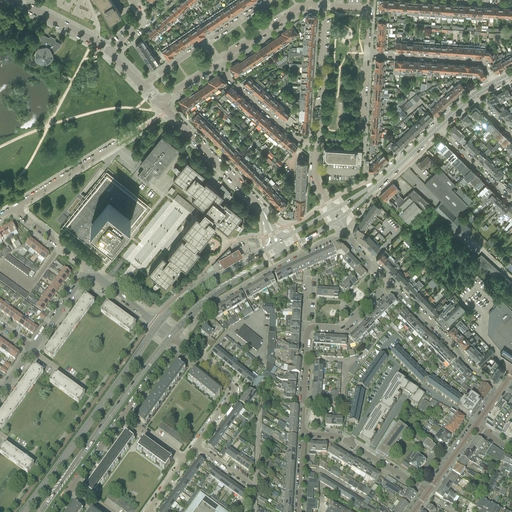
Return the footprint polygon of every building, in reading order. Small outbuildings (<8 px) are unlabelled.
[(97,0),(104,11),(105,12),(111,22),(121,16),(110,0),(97,0)] [(188,7),(190,5),(185,0),(182,0),(182,1),(180,3),(187,11),(189,9),(188,8),(189,8),(188,7)] [(185,0),(190,5),(190,6),(192,8),(193,8),(194,6),(196,8),(196,7),(198,6),(192,0),(185,0)] [(238,0),(234,0),(232,1),(239,11),(241,10),(242,10),(244,9),(238,0)] [(245,0),(238,0),(244,9),(246,7),(249,5),(245,0)] [(232,1),(228,5),(235,15),(237,14),(237,13),(239,11),(232,1)] [(177,6),(176,6),(182,13),(183,14),(185,13),(187,11),(180,3),(179,4),(178,4),(177,5),(177,6)] [(228,5),(223,8),(230,18),(232,16),(233,17),(235,15),(228,5)] [(172,9),(172,10),(171,10),(177,17),(178,17),(179,18),(181,16),(180,15),(182,13),(176,6),(176,7),(175,6),(174,8),(174,9),(172,10),(172,9)] [(223,8),(218,11),(225,21),(226,21),(228,20),(228,19),(230,18),(223,8)] [(171,10),(169,12),(169,13),(167,15),(174,22),(178,18),(177,17),(171,10)] [(218,11),(213,14),(220,24),(222,23),(223,23),(224,22),(224,21),(225,21),(218,11)] [(310,13),(292,25),(294,27),(305,20),(316,21),(316,18),(316,16),(314,16),(310,13)] [(213,14),(209,17),(216,27),(217,26),(218,26),(220,25),(220,24),(213,14)] [(170,26),(174,22),(167,15),(166,16),(165,16),(162,18),(170,26)] [(209,17),(204,20),(211,30),(212,29),(213,29),(215,28),(216,27),(209,17)] [(166,30),(170,26),(162,18),(161,20),(160,20),(159,22),(166,30)] [(204,20),(199,24),(206,34),(208,32),(209,33),(210,32),(210,31),(211,30),(204,20)] [(161,33),(166,30),(159,22),(158,23),(157,23),(154,25),(161,33)] [(199,24),(195,27),(202,37),(205,35),(206,34),(199,24)] [(154,25),(147,32),(150,35),(156,41),(158,43),(158,44),(161,41),(160,40),(157,37),(161,33),(154,25)] [(289,28),(287,29),(294,39),(296,38),(295,36),(297,35),(298,35),(292,26),(291,26),(290,26),(289,27),(289,28)] [(195,27),(190,30),(197,40),(198,39),(199,39),(202,37),(195,27)] [(283,32),(282,32),(289,43),(294,39),(287,29),(285,30),(284,30),(283,31),(283,32)] [(190,30),(185,33),(192,43),(193,43),(195,42),(195,41),(197,40),(190,30)] [(279,34),(277,35),(284,46),(289,43),(282,32),(280,34),(279,34)] [(185,33),(180,36),(187,46),(188,46),(189,46),(190,45),(190,44),(192,43),(185,33)] [(36,50),(35,56),(35,57),(35,58),(36,61),(37,61),(43,64),(44,64),(46,64),(47,64),(48,63),(52,59),(52,58),(53,55),(53,54),(59,48),(61,44),(55,41),(55,40),(54,41),(53,40),(53,39),(51,38),(50,39),(49,38),(49,37),(49,38),(42,35),(40,39),(39,47),(38,47),(36,50)] [(274,38),(273,39),(279,49),(284,46),(277,35),(275,37),(274,38)] [(180,36),(176,39),(182,49),(183,49),(184,49),(185,49),(185,48),(187,46),(180,36)] [(176,39),(171,43),(178,53),(178,52),(179,53),(181,52),(181,51),(182,49),(176,39)] [(270,40),(267,41),(275,52),(279,49),(273,39),(271,40),(270,40)] [(136,45),(140,51),(147,46),(143,40),(136,45)] [(265,44),(263,45),(270,55),(275,52),(267,41),(265,43),(265,44)] [(171,43),(166,46),(173,56),(174,55),(176,55),(177,54),(177,53),(178,53),(171,43)] [(259,48),(258,49),(265,59),(270,55),(263,45),(261,47),(260,46),(259,47),(259,48)] [(140,51),(144,57),(151,52),(147,46),(140,51)] [(173,56),(166,46),(161,49),(168,60),(173,56)] [(255,50),(253,51),(260,62),(265,59),(258,49),(256,50),(255,50)] [(489,61),(491,59),(493,58),(496,56),(493,51),(490,52),(490,51),(489,50),(485,50),(484,56),(485,56),(486,56),(489,61)] [(251,54),(249,55),(256,65),(260,62),(253,51),(251,53),(251,54)] [(144,57),(148,62),(155,57),(151,52),(144,57)] [(511,61),(507,52),(503,55),(508,65),(510,64),(511,64),(511,63),(511,61)] [(498,55),(499,58),(504,68),(506,67),(506,66),(508,65),(503,55),(502,53),(498,55)] [(246,56),(244,58),(251,68),(256,65),(249,55),(247,56),(246,56)] [(285,56),(275,63),(278,67),(286,61),(287,60),(288,57),(286,55),(285,56)] [(155,57),(148,62),(152,68),(159,63),(155,57)] [(241,60),(239,61),(246,71),(251,68),(244,58),(242,59),(241,60)] [(493,58),(491,59),(492,61),(494,64),(491,65),(495,73),(500,70),(494,60),(493,58)] [(499,58),(494,60),(500,70),(504,68),(499,58)] [(236,63),(234,64),(241,75),(246,71),(239,61),(237,63),(236,63)] [(241,75),(234,64),(231,66),(231,67),(230,68),(235,76),(240,73),(241,75)] [(476,77),(476,78),(480,76),(478,72),(482,69),(480,66),(473,66),(472,76),(472,79),(475,80),(476,77)] [(480,76),(476,78),(477,78),(478,77),(480,81),(486,77),(482,69),(478,72),(480,76)] [(217,76),(212,79),(219,90),(219,89),(218,88),(221,86),(222,88),(228,84),(218,76),(217,76)] [(246,87),(248,88),(255,80),(254,79),(253,79),(252,80),(250,77),(249,78),(248,77),(241,82),(245,87),(246,87)] [(250,91),(252,92),(261,82),(258,80),(259,79),(257,78),(255,80),(248,88),(250,90),(250,91)] [(209,82),(208,83),(214,93),(219,90),(212,79),(208,81),(209,82)] [(255,94),(257,96),(263,89),(265,86),(261,82),(252,92),(254,94),(255,94)] [(460,82),(456,85),(462,92),(463,91),(463,90),(465,89),(467,87),(465,85),(463,86),(460,82)] [(204,84),(202,85),(209,96),(214,93),(208,83),(205,84),(204,84)] [(200,88),(198,89),(205,99),(209,96),(202,85),(200,87),(200,88)] [(452,85),(450,87),(458,95),(460,94),(462,92),(456,85),(454,87),(452,85)] [(230,87),(221,97),(225,101),(227,98),(235,91),(230,87)] [(450,87),(446,90),(454,99),(456,97),(457,95),(458,95),(450,87)] [(195,90),(193,92),(200,102),(205,99),(198,89),(196,91),(195,90)] [(258,98),(260,100),(267,93),(263,89),(257,96),(258,97),(258,98)] [(507,89),(502,91),(508,104),(511,102),(508,97),(511,96),(507,89)] [(446,90),(443,93),(450,102),(452,100),(453,100),(454,99),(446,90)] [(227,98),(232,102),(239,94),(235,91),(227,98)] [(508,104),(502,91),(496,94),(500,102),(503,100),(505,105),(508,104)] [(191,94),(189,96),(195,106),(200,102),(193,92),(191,93),(191,94)] [(263,102),(265,103),(271,96),(267,93),(260,100),(262,102),(263,102)] [(443,93),(439,96),(447,105),(448,104),(448,103),(450,102),(443,93)] [(239,94),(232,102),(236,106),(243,98),(239,94)] [(271,96),(265,103),(267,105),(267,106),(269,108),(275,100),(273,98),(274,96),(273,95),(271,96)] [(438,95),(434,98),(435,100),(437,102),(443,108),(445,107),(447,105),(439,96),(438,95)] [(487,101),(493,108),(496,105),(495,103),(499,101),(495,95),(487,100),(487,101)] [(187,96),(183,98),(190,109),(195,106),(189,96),(188,96),(187,96)] [(190,109),(183,98),(179,101),(180,102),(179,102),(182,106),(181,107),(182,109),(183,108),(187,114),(189,112),(188,110),(190,109)] [(236,106),(240,110),(247,102),(245,101),(245,100),(243,98),(236,106)] [(272,109),(274,111),(280,104),(275,100),(269,108),(271,109),(272,109)] [(240,110),(244,114),(251,105),(249,103),(248,103),(247,102),(240,110)] [(443,109),(443,108),(437,102),(435,104),(433,102),(431,103),(439,112),(443,109)] [(426,105),(432,112),(435,115),(439,112),(431,103),(430,104),(430,103),(427,106),(426,105)] [(277,115),(278,114),(284,108),(280,104),(274,111),(276,113),(277,115)] [(244,114),(248,117),(255,109),(253,108),(253,107),(251,105),(244,114)] [(496,105),(493,108),(499,113),(504,108),(502,105),(500,108),(496,105)] [(503,110),(500,114),(504,118),(511,109),(511,107),(507,110),(505,108),(503,110)] [(284,108),(278,114),(278,115),(281,117),(280,117),(284,121),(287,117),(289,115),(290,113),(287,110),(284,108)] [(472,120),(474,118),(480,112),(476,108),(474,108),(467,114),(472,120)] [(248,117),(252,121),(259,112),(257,111),(256,111),(255,109),(248,117)] [(420,109),(418,111),(423,116),(429,122),(433,117),(430,114),(427,112),(425,114),(420,109)] [(191,119),(195,124),(203,116),(199,112),(191,119)] [(259,112),(252,121),(256,125),(263,117),(262,115),(262,114),(259,112)] [(473,125),(472,126),(474,128),(475,127),(485,117),(480,112),(474,118),(477,120),(474,123),(475,124),(473,125)] [(285,121),(290,126),(296,119),(291,114),(285,121)] [(472,121),(472,120),(467,114),(461,119),(466,126),(467,125),(470,128),(473,125),(471,122),(472,121)] [(195,124),(199,128),(207,120),(203,116),(195,124)] [(423,116),(418,120),(424,126),(429,122),(423,116)] [(257,125),(261,129),(268,121),(266,119),(264,117),(257,125)] [(482,125),(484,127),(490,121),(485,117),(475,127),(477,130),(479,128),(482,125)] [(199,128),(203,132),(211,124),(207,120),(199,128)] [(418,120),(414,125),(419,131),(424,126),(418,120)] [(261,129),(265,133),(272,125),(271,123),(271,122),(268,121),(261,129)] [(450,129),(450,132),(452,134),(458,129),(456,127),(460,124),(461,125),(463,124),(459,121),(450,129)] [(482,134),(484,136),(494,126),(490,121),(484,127),(484,128),(486,130),(482,134)] [(206,134),(208,135),(215,128),(211,124),(203,132),(205,133),(206,134)] [(458,129),(452,134),(455,137),(466,127),(463,124),(461,125),(463,127),(459,130),(458,129)] [(265,133),(269,136),(277,128),(275,126),(274,126),(272,125),(265,133)] [(414,125),(409,129),(415,135),(419,131),(414,125)] [(491,134),(494,137),(493,136),(499,130),(494,126),(484,136),(486,139),(491,134)] [(408,127),(403,132),(405,133),(410,139),(415,135),(409,129),(408,127)] [(466,127),(455,137),(462,144),(466,140),(463,137),(464,135),(463,133),(467,130),(468,132),(469,130),(466,127)] [(211,139),(212,139),(219,132),(215,128),(208,135),(209,137),(210,138),(210,139),(211,139)] [(272,142),(273,140),(281,132),(279,130),(277,128),(269,136),(267,138),(272,142)] [(214,142),(216,143),(223,136),(226,133),(222,129),(219,132),(212,139),(212,140),(212,141),(213,142),(214,142)] [(494,142),(496,144),(504,136),(499,130),(493,136),(494,137),(496,140),(494,142)] [(273,140),(277,143),(285,135),(283,133),(282,133),(281,132),(273,140)] [(403,132),(398,136),(400,138),(406,144),(410,139),(405,133),(403,132)] [(278,143),(282,147),(289,139),(285,135),(277,143),(278,144),(278,143)] [(219,147),(220,148),(227,140),(223,136),(216,143),(217,145),(217,146),(218,147),(219,147)] [(463,145),(467,149),(473,143),(471,141),(474,138),(472,136),(463,145)] [(502,149),(504,147),(510,141),(504,136),(496,144),(495,145),(493,147),(491,150),(493,152),(499,146),(502,149)] [(144,166),(138,174),(147,181),(153,173),(157,176),(177,150),(162,138),(141,164),(144,166)] [(400,138),(395,142),(396,142),(401,148),(406,144),(400,138)] [(282,147),(286,150),(293,142),(289,139),(282,147)] [(222,150),(224,152),(231,144),(227,140),(220,148),(220,149),(221,150),(222,150)] [(435,153),(438,150),(444,144),(442,142),(440,140),(439,140),(434,145),(437,148),(434,151),(435,153)] [(231,144),(224,152),(225,153),(225,154),(226,155),(227,155),(228,156),(235,149),(238,146),(234,142),(231,144)] [(293,142),(286,150),(290,154),(297,146),(293,142)] [(388,144),(384,148),(388,152),(393,148),(396,152),(401,148),(396,142),(395,142),(393,144),(391,142),(388,144)] [(473,143),(467,149),(472,154),(478,148),(476,146),(473,143)] [(472,154),(477,159),(483,153),(481,151),(482,149),(482,147),(484,145),(483,143),(480,146),(478,148),(472,154)] [(438,156),(439,157),(448,148),(447,146),(446,146),(444,144),(438,150),(441,153),(438,156)] [(362,150),(324,147),(323,161),(361,163),(362,150)] [(439,157),(435,161),(438,164),(440,162),(439,160),(440,158),(441,159),(444,155),(447,158),(452,152),(450,149),(448,148),(439,157)] [(230,158),(232,160),(239,153),(235,149),(228,156),(228,157),(229,158),(230,158)] [(483,153),(477,159),(482,164),(488,158),(486,157),(487,156),(487,155),(487,154),(491,151),(488,149),(483,154),(483,153)] [(381,151),(377,155),(385,163),(388,160),(381,151)] [(442,164),(440,166),(443,170),(447,166),(457,156),(455,155),(452,152),(447,158),(449,161),(446,164),(444,166),(442,164)] [(236,164),(236,165),(242,159),(242,158),(243,157),(239,153),(232,160),(233,161),(233,162),(234,163),(235,164),(236,164)] [(240,161),(236,165),(237,165),(237,166),(238,167),(239,167),(240,169),(248,161),(250,159),(246,155),(244,157),(243,159),(242,159),(240,161)] [(381,167),(385,163),(377,155),(373,158),(381,167)] [(416,164),(419,168),(421,170),(424,168),(432,161),(427,156),(424,158),(416,164)] [(447,166),(443,170),(446,173),(449,170),(447,168),(448,167),(449,167),(452,164),(455,166),(461,160),(458,158),(457,156),(447,166)] [(495,160),(498,158),(496,156),(494,159),(491,161),(488,158),(482,164),(487,169),(495,160)] [(370,162),(372,164),(377,170),(381,167),(373,158),(370,162)] [(495,160),(487,169),(492,174),(495,170),(498,168),(495,165),(497,162),(500,160),(498,158),(495,160)] [(454,173),(456,174),(465,164),(463,163),(461,160),(455,166),(458,169),(454,173)] [(244,172),(244,173),(252,165),(248,161),(240,169),(242,170),(242,171),(243,172),(244,172)] [(297,161),(295,178),(306,179),(307,161),(297,161)] [(232,196),(229,194),(230,193),(224,188),(224,187),(223,187),(223,186),(222,186),(221,186),(221,187),(221,188),(220,188),(221,189),(218,192),(206,182),(204,184),(201,181),(204,177),(187,162),(180,170),(177,167),(176,167),(175,167),(174,167),(174,168),(173,168),(173,169),(173,170),(174,171),(178,174),(173,180),(190,194),(192,192),(195,195),(191,200),(205,210),(199,216),(196,214),(182,231),(187,235),(184,238),(182,237),(168,255),(170,256),(167,260),(162,256),(148,273),(156,280),(154,283),(153,284),(153,285),(153,286),(154,286),(154,287),(155,287),(156,287),(157,287),(157,286),(160,283),(166,288),(180,270),(178,268),(181,265),(185,269),(200,251),(195,247),(198,244),(200,245),(209,234),(213,234),(214,233),(214,228),(212,226),(215,223),(228,234),(234,225),(238,228),(238,229),(239,229),(240,229),(241,228),(241,227),(242,227),(242,226),(241,226),(241,225),(237,222),(242,216),(226,203),(232,196)] [(247,175),(248,177),(258,168),(254,164),(252,165),(244,173),(245,173),(245,174),(246,175),(247,175)] [(368,171),(368,172),(369,172),(375,172),(377,170),(372,164),(370,165),(368,165),(368,168),(368,171)] [(453,177),(452,177),(454,179),(457,175),(461,172),(463,175),(469,169),(466,166),(467,166),(465,164),(456,174),(453,177)] [(497,172),(493,175),(497,179),(501,176),(503,174),(507,170),(508,169),(506,167),(506,166),(502,170),(500,168),(499,170),(499,169),(497,172)] [(252,181),(260,174),(262,172),(258,168),(248,177),(250,179),(250,180),(251,180),(252,181)] [(424,184),(441,202),(456,216),(457,215),(461,211),(464,208),(467,205),(461,199),(451,188),(455,184),(439,168),(424,184)] [(458,181),(455,184),(456,186),(457,189),(456,191),(455,192),(461,199),(466,195),(459,188),(463,185),(469,179),(474,174),(470,169),(470,170),(458,181)] [(255,183),(256,185),(264,178),(260,174),(252,181),(253,182),(254,183),(255,183)] [(472,185),(473,186),(480,179),(474,174),(469,179),(471,182),(468,185),(470,187),(472,185)] [(66,227),(104,257),(116,243),(117,241),(118,241),(123,235),(125,237),(129,232),(127,230),(132,224),(132,223),(135,220),(145,207),(107,176),(66,227)] [(264,178),(256,185),(258,187),(258,188),(259,189),(260,189),(268,182),(269,180),(266,177),(265,176),(264,178)] [(292,196),(296,196),(304,197),(306,179),(295,178),(295,189),(296,189),(296,194),(293,194),(292,196)] [(477,188),(479,190),(485,184),(480,179),(473,186),(476,189),(477,188)] [(263,192),(264,193),(272,186),(268,182),(260,189),(261,191),(262,191),(263,192)] [(400,191),(392,183),(388,188),(397,197),(395,199),(395,200),(396,201),(398,206),(402,210),(398,214),(409,224),(430,205),(413,189),(403,199),(397,193),(400,191)] [(479,190),(477,192),(478,194),(480,195),(488,187),(485,184),(479,190)] [(266,196),(268,198),(276,190),(272,186),(264,193),(266,195),(266,196)] [(483,201),(492,191),(488,187),(480,195),(483,196),(480,198),(483,201)] [(391,196),(395,199),(397,197),(388,188),(384,191),(390,197),(391,196)] [(268,198),(272,202),(279,194),(276,191),(276,190),(268,198)] [(381,194),(380,195),(383,199),(389,205),(394,210),(396,208),(397,208),(392,202),(391,203),(388,199),(390,197),(387,194),(384,191),(381,194)] [(483,201),(480,203),(482,206),(485,203),(487,206),(491,202),(493,199),(497,196),(492,191),(483,201)] [(185,207),(189,202),(178,194),(174,199),(185,207)] [(272,202),(276,206),(283,198),(279,194),(272,202)] [(466,195),(461,199),(467,205),(471,201),(466,195)] [(293,200),(293,206),(304,206),(304,201),(304,197),(296,196),(295,200),(293,200)] [(493,204),(489,208),(491,210),(501,200),(497,196),(491,202),(493,204)] [(283,198),(276,206),(282,212),(286,208),(286,207),(285,205),(287,204),(286,204),(287,203),(283,198)] [(489,212),(487,214),(489,216),(493,212),(495,210),(496,212),(499,209),(504,204),(501,200),(491,210),(489,212)] [(441,202),(434,209),(449,223),(448,224),(462,238),(471,229),(457,215),(456,216),(441,202)] [(375,216),(381,208),(374,203),(368,211),(375,216)] [(497,215),(498,217),(508,207),(504,204),(499,209),(496,212),(498,214),(497,215)] [(508,207),(498,217),(499,217),(502,219),(504,217),(506,220),(508,218),(508,219),(511,217),(511,215),(511,206),(510,205),(508,207)] [(303,212),(293,211),(288,211),(286,214),(290,214),(290,218),(291,219),(297,219),(297,217),(301,218),(303,216),(303,212)] [(369,224),(375,216),(368,211),(362,219),(369,224)] [(363,233),(369,224),(362,219),(356,227),(363,233)] [(12,224),(7,228),(11,234),(16,231),(12,224)] [(354,229),(353,231),(354,232),(355,232),(356,234),(355,235),(362,242),(365,238),(361,235),(363,233),(356,227),(354,229)] [(7,228),(2,231),(6,237),(8,236),(11,242),(14,240),(11,234),(7,228)] [(362,242),(365,246),(372,240),(368,236),(365,238),(362,242)] [(403,242),(409,248),(414,243),(408,236),(403,242)] [(372,240),(365,246),(369,250),(376,243),(378,241),(374,237),(372,240)] [(27,252),(30,249),(35,243),(30,239),(22,248),(27,252)] [(30,249),(35,253),(39,246),(35,243),(30,249)] [(376,243),(369,250),(373,254),(379,247),(376,243)] [(35,253),(39,256),(44,250),(39,246),(35,253)] [(336,256),(340,254),(341,254),(345,258),(349,254),(342,248),(338,250),(336,246),(333,248),(336,256)] [(328,260),(330,259),(336,256),(333,248),(324,252),(328,260)] [(215,263),(216,265),(231,256),(231,253),(229,249),(228,249),(228,250),(215,263)] [(238,249),(219,259),(224,267),(243,256),(238,249)] [(39,256),(37,259),(42,262),(44,260),(49,254),(44,250),(42,253),(39,256)] [(379,255),(376,259),(381,264),(384,260),(388,257),(387,256),(389,254),(385,250),(383,252),(379,255)] [(319,264),(320,263),(328,260),(324,252),(315,256),(319,264)] [(342,261),(346,265),(352,258),(349,254),(345,258),(342,261)] [(475,261),(507,291),(511,285),(511,282),(481,254),(475,261)] [(385,261),(381,265),(387,270),(394,262),(393,261),(395,260),(390,255),(388,257),(389,257),(387,259),(385,261)] [(315,266),(319,264),(315,256),(306,260),(310,268),(315,266)] [(346,265),(350,268),(356,262),(352,258),(346,265)] [(303,262),(298,264),(302,272),(306,270),(308,269),(310,268),(306,260),(305,261),(303,262)] [(350,268),(354,272),(360,266),(356,262),(350,268)] [(394,262),(387,270),(392,275),(399,268),(399,266),(396,263),(395,262),(394,262)] [(298,264),(289,268),(293,276),(302,272),(298,264)] [(359,278),(355,281),(357,283),(366,274),(359,267),(360,266),(354,272),(359,278)] [(64,268),(61,273),(67,278),(71,273),(64,268)] [(289,268),(284,270),(288,278),(293,276),(289,268)] [(284,270),(279,272),(283,280),(288,278),(284,270)] [(393,276),(398,281),(403,275),(398,270),(393,276)] [(44,276),(47,278),(48,279),(52,274),(47,271),(44,276)] [(59,275),(57,278),(64,283),(67,278),(61,273),(58,271),(57,274),(59,275)] [(283,280),(279,272),(274,275),(278,283),(283,280)] [(398,281),(403,286),(408,280),(405,278),(403,275),(398,281)] [(271,276),(266,278),(271,286),(276,283),(271,276)] [(351,276),(347,280),(353,287),(357,283),(355,281),(351,276)] [(55,277),(52,282),(54,283),(60,288),(64,283),(57,278),(55,277)] [(433,277),(427,283),(432,288),(438,282),(433,277)] [(266,278),(262,281),(266,289),(271,286),(266,278)] [(369,278),(367,284),(372,286),(375,281),(369,278)] [(403,286),(407,291),(413,285),(416,283),(411,278),(408,280),(403,286)] [(347,280),(343,284),(349,291),(353,287),(347,280)] [(413,285),(407,291),(412,296),(418,290),(423,285),(418,280),(416,283),(413,285)] [(262,281),(257,284),(261,292),(263,294),(268,291),(266,289),(262,281)] [(54,283),(50,288),(57,292),(60,288),(54,283)] [(257,284),(252,287),(257,294),(261,292),(257,284)] [(339,294),(339,297),(344,293),(345,294),(349,291),(343,284),(339,288),(340,289),(339,290),(339,294)] [(248,289),(252,297),(254,300),(259,297),(257,294),(252,287),(248,289)] [(47,290),(46,292),(53,297),(57,292),(50,288),(48,291),(47,290)] [(247,300),(252,297),(248,289),(243,292),(247,300)] [(424,297),(419,291),(418,291),(418,290),(412,296),(413,296),(418,302),(424,297)] [(44,291),(40,296),(43,298),(49,302),(53,297),(46,292),(44,291)] [(301,298),(297,298),(297,295),(295,295),(295,291),(291,291),(290,300),(286,300),(285,303),(301,304),(301,298)] [(241,293),(236,296),(241,304),(244,302),(245,304),(247,303),(241,293)] [(390,295),(386,299),(392,305),(396,301),(390,295)] [(94,302),(85,296),(75,311),(84,317),(94,302)] [(236,296),(232,299),(236,307),(241,304),(236,296)] [(418,302),(423,307),(429,302),(424,297),(418,302)] [(435,312),(432,315),(434,317),(434,318),(444,328),(445,328),(448,325),(464,309),(453,297),(450,300),(453,303),(453,304),(450,301),(447,304),(445,302),(445,303),(442,305),(444,307),(438,313),(437,311),(435,312)] [(43,298),(40,302),(46,307),(49,302),(43,298)] [(232,299),(227,302),(232,309),(233,312),(235,310),(236,310),(238,309),(236,307),(232,299)] [(386,299),(382,303),(388,309),(392,305),(386,299)] [(429,302),(423,307),(428,312),(434,306),(435,305),(432,303),(430,300),(429,302)] [(434,306),(428,312),(432,316),(445,303),(442,300),(435,307),(434,306)] [(488,314),(487,333),(491,339),(498,347),(502,350),(500,352),(511,360),(511,357),(511,355),(510,354),(511,352),(511,333),(499,321),(504,316),(509,311),(511,314),(511,309),(507,305),(501,300),(488,314)] [(0,308),(0,310),(4,314),(8,307),(10,305),(5,301),(3,304),(0,308)] [(37,301),(33,305),(36,308),(38,309),(42,312),(46,307),(40,302),(39,303),(37,301)] [(227,302),(223,304),(227,312),(232,309),(227,302)] [(382,303),(378,307),(384,313),(388,309),(382,303)] [(101,312),(115,323),(121,314),(107,304),(101,312)] [(223,304),(218,307),(223,315),(227,312),(223,304)] [(4,314),(9,317),(13,311),(8,307),(4,314)] [(218,318),(223,315),(218,307),(213,310),(214,311),(211,313),(215,319),(217,317),(218,318)] [(378,307),(374,310),(381,317),(384,313),(378,307)] [(374,310),(370,314),(377,321),(381,317),(374,310)] [(398,317),(402,321),(409,314),(405,310),(398,317)] [(9,317),(14,321),(18,314),(13,311),(9,317)] [(84,317),(75,311),(65,325),(73,331),(84,317)] [(14,321),(19,324),(23,318),(18,314),(14,321)] [(129,333),(135,325),(121,314),(115,323),(129,333)] [(370,314),(367,318),(367,319),(375,327),(375,326),(379,323),(377,321),(370,314)] [(402,328),(404,326),(406,324),(413,318),(409,314),(402,321),(400,323),(402,325),(400,326),(402,328)] [(511,323),(504,316),(499,321),(511,333),(511,323)] [(19,324),(23,328),(28,321),(23,318),(19,324)] [(413,318),(406,324),(404,326),(408,330),(416,322),(413,318)] [(23,328),(28,331),(33,325),(34,322),(30,319),(28,321),(23,328)] [(367,319),(363,322),(370,329),(372,331),(376,327),(375,326),(375,327),(367,319)] [(452,336),(464,324),(460,320),(448,332),(452,336)] [(221,328),(219,326),(216,322),(210,329),(206,326),(201,333),(207,338),(203,342),(210,348),(215,342),(211,338),(218,329),(219,330),(221,328)] [(223,324),(219,326),(221,328),(223,331),(226,329),(230,327),(229,326),(228,323),(227,322),(223,324)] [(363,322),(360,326),(366,333),(368,335),(372,331),(370,329),(363,322)] [(411,334),(414,332),(420,326),(416,322),(408,330),(408,331),(411,334)] [(465,330),(467,327),(464,324),(452,336),(456,340),(465,330)] [(33,325),(28,331),(33,335),(37,328),(33,325)] [(65,325),(54,339),(63,345),(73,331),(65,325)] [(360,326),(356,330),(364,339),(368,335),(366,333),(360,326)] [(414,332),(418,336),(424,330),(420,326),(414,332)] [(356,330),(352,334),(359,342),(361,343),(365,339),(364,339),(356,330)] [(418,336),(421,340),(428,333),(424,330),(418,336)] [(456,340),(460,344),(466,339),(471,334),(468,330),(467,332),(466,331),(456,340)] [(423,346),(426,343),(432,337),(432,336),(431,337),(428,333),(421,340),(419,342),(423,346)] [(348,338),(347,338),(346,342),(348,342),(349,346),(357,344),(359,342),(352,334),(348,338)] [(341,337),(340,346),(346,346),(349,357),(352,357),(351,351),(349,346),(348,342),(346,342),(347,338),(347,337),(341,337)] [(426,343),(430,347),(436,340),(432,337),(426,343)] [(466,339),(460,344),(464,348),(474,339),(472,337),(468,340),(466,339)] [(465,349),(469,353),(475,347),(473,345),(479,339),(477,337),(465,349)] [(63,345),(54,339),(44,353),(53,359),(63,345)] [(431,353),(433,351),(440,344),(436,340),(430,347),(427,349),(431,353)] [(0,349),(5,352),(10,346),(5,343),(0,349)] [(274,350),(281,351),(288,352),(294,353),(297,353),(298,353),(298,349),(293,348),(289,348),(281,343),(281,347),(276,347),(276,348),(274,348),(274,350)] [(433,351),(437,354),(444,348),(440,344),(433,351)] [(469,353),(473,357),(483,347),(481,345),(477,349),(475,347),(469,353)] [(8,359),(10,356),(14,350),(10,346),(5,352),(3,355),(8,359)] [(397,347),(391,353),(395,357),(401,351),(400,350),(397,347),(398,347),(397,347)] [(483,347),(473,357),(477,361),(483,355),(481,353),(485,349),(483,347)] [(212,353),(217,357),(221,352),(216,348),(212,353)] [(437,354),(435,357),(439,361),(447,352),(444,348),(437,354)] [(481,358),(477,362),(481,366),(485,362),(491,356),(492,357),(494,354),(494,353),(490,349),(481,358)] [(14,350),(10,356),(15,360),(19,353),(14,350)] [(401,351),(395,357),(398,361),(405,355),(405,354),(405,355),(402,352),(401,351)] [(217,357),(222,361),(226,356),(221,352),(217,357)] [(287,362),(291,363),(290,366),(292,366),(300,367),(301,360),(293,358),(294,355),(294,353),(288,352),(287,362)] [(447,352),(439,361),(442,364),(445,362),(451,356),(447,352)] [(377,357),(377,358),(384,363),(387,359),(387,358),(380,353),(379,354),(380,354),(377,357)] [(405,355),(398,361),(402,365),(409,358),(408,358),(405,355)] [(222,361),(227,365),(231,360),(226,356),(222,361)] [(267,356),(266,362),(273,366),(276,361),(273,359),(267,356)] [(451,356),(445,362),(449,366),(455,360),(451,356)] [(491,356),(485,362),(490,367),(491,367),(490,367),(501,375),(504,370),(497,365),(498,364),(492,357),(491,356)] [(231,360),(227,365),(232,369),(236,364),(238,361),(233,358),(231,360)] [(373,362),(381,368),(384,363),(377,358),(376,359),(374,362),(373,362)] [(409,358),(402,365),(406,369),(413,362),(412,362),(409,359),(409,358)] [(453,369),(449,373),(451,374),(461,365),(458,361),(454,365),(452,367),(453,369)] [(176,362),(166,376),(175,382),(185,368),(180,365),(181,365),(179,364),(176,362)] [(266,362),(266,372),(268,373),(270,374),(271,373),(274,375),(277,369),(273,366),(266,362)] [(371,366),(370,367),(378,372),(381,368),(373,362),(371,366)] [(413,362),(406,369),(410,372),(410,373),(416,366),(416,365),(413,362)] [(485,362),(481,366),(489,374),(492,377),(497,380),(501,375),(490,367),(491,367),(490,367),(485,362)] [(232,369),(237,373),(241,368),(236,364),(232,369)] [(457,372),(458,374),(464,368),(461,365),(451,374),(449,376),(448,377),(450,378),(453,376),(457,372)] [(416,366),(410,373),(414,376),(420,370),(417,367),(416,366)] [(35,367),(24,381),(33,387),(43,373),(35,367)] [(367,371),(375,376),(378,372),(370,367),(370,368),(367,371)] [(237,373),(241,377),(246,372),(241,368),(237,373)] [(456,380),(458,381),(468,372),(464,368),(458,374),(460,376),(456,380)] [(420,370),(414,376),(417,380),(424,374),(423,373),(420,370)] [(188,379),(202,390),(208,381),(194,371),(192,373),(191,374),(188,379)] [(365,375),(364,376),(372,381),(375,376),(367,371),(365,375)] [(241,377),(246,381),(251,376),(246,372),(241,377)] [(266,372),(265,377),(270,380),(275,383),(276,378),(272,376),(270,374),(268,373),(266,372)] [(468,372),(458,381),(460,383),(464,379),(465,381),(471,375),(468,372)] [(50,383),(64,393),(70,385),(56,374),(50,383)] [(424,374),(417,380),(418,380),(421,384),(428,378),(425,375),(424,374)] [(166,376),(156,390),(164,396),(175,382),(166,376)] [(251,376),(246,381),(251,385),(252,384),(256,380),(251,376)] [(361,433),(358,437),(360,438),(367,442),(370,444),(375,435),(373,434),(377,428),(379,430),(383,424),(381,422),(382,420),(384,421),(395,404),(393,403),(394,401),(397,402),(400,397),(399,396),(398,395),(399,394),(400,392),(410,399),(409,401),(410,402),(417,406),(424,395),(425,395),(417,390),(413,388),(414,387),(396,376),(385,394),(385,395),(380,402),(376,409),(375,409),(371,416),(365,425),(366,426),(361,433)] [(361,380),(368,385),(371,381),(372,381),(364,376),(363,376),(361,380)] [(431,376),(426,384),(431,387),(436,379),(432,376),(431,376)] [(256,380),(252,384),(256,388),(264,377),(258,377),(256,380)] [(436,379),(431,387),(435,390),(440,383),(439,382),(436,380),(436,379)] [(358,384),(358,385),(365,390),(365,389),(368,385),(361,380),(358,384)] [(24,381),(14,395),(22,401),(33,387),(24,381)] [(208,381),(202,390),(215,400),(218,396),(219,396),(220,395),(222,392),(208,381)] [(440,383),(435,390),(439,393),(445,386),(444,386),(441,383),(440,383)] [(476,387),(477,388),(479,389),(487,395),(491,389),(483,383),(480,388),(477,386),(476,387)] [(461,387),(460,387),(468,393),(482,403),(487,395),(479,389),(477,388),(475,391),(477,392),(476,393),(475,392),(474,393),(463,384),(461,387)] [(64,393),(78,403),(84,395),(70,385),(64,393)] [(278,385),(277,388),(281,391),(284,391),(283,394),(283,395),(284,395),(284,396),(285,397),(286,398),(287,398),(294,399),(294,395),(295,390),(295,389),(283,388),(282,387),(278,385)] [(445,386),(439,393),(444,396),(443,396),(444,396),(449,389),(448,388),(445,386)] [(249,389),(246,393),(253,399),(256,394),(249,389)] [(449,389),(444,396),(448,399),(453,392),(450,389),(449,389)] [(156,390),(146,404),(154,410),(164,396),(156,390)] [(453,392),(448,399),(452,402),(452,403),(458,395),(457,395),(453,392),(454,392),(453,392)] [(246,393),(242,398),(250,403),(253,399),(246,393)] [(468,393),(458,407),(461,408),(459,410),(470,418),(472,416),(481,403),(482,403),(468,393)] [(14,395),(4,409),(12,415),(22,401),(14,395)] [(458,395),(452,403),(453,403),(457,406),(462,398),(459,396),(458,395)] [(511,399),(506,396),(501,402),(508,407),(507,408),(510,410),(511,411),(511,407),(509,406),(511,401),(511,399)] [(250,403),(242,398),(239,402),(246,408),(250,403)] [(418,409),(424,413),(429,405),(423,401),(418,409)] [(501,402),(498,408),(504,412),(507,414),(508,412),(511,413),(511,411),(510,410),(507,408),(508,407),(501,402)] [(154,410),(146,404),(136,418),(138,420),(138,421),(139,422),(140,421),(144,424),(154,410)] [(237,405),(234,410),(239,414),(242,416),(245,411),(243,409),(241,408),(237,405)] [(507,414),(504,412),(498,408),(495,412),(505,419),(506,418),(505,417),(507,414)] [(12,415),(4,409),(0,414),(0,428),(2,430),(12,415)] [(449,409),(448,411),(449,412),(448,416),(452,418),(453,419),(452,419),(461,425),(464,419),(460,416),(451,410),(450,410),(449,409)] [(234,410),(230,415),(235,419),(239,414),(234,410)] [(505,419),(495,412),(492,416),(501,422),(503,420),(504,421),(505,419)] [(230,415),(226,420),(232,424),(235,419),(230,415)] [(502,423),(501,422),(492,416),(489,420),(499,427),(502,423)] [(446,418),(444,421),(449,424),(457,430),(461,425),(452,419),(451,421),(446,418)] [(226,420),(222,425),(228,429),(232,424),(226,420)] [(429,420),(428,421),(430,422),(429,423),(432,425),(433,426),(432,428),(431,430),(437,435),(437,434),(438,434),(438,435),(435,439),(438,441),(439,442),(442,444),(443,443),(444,444),(446,445),(447,445),(447,444),(448,443),(448,442),(448,441),(450,437),(446,435),(438,429),(437,429),(436,428),(439,425),(434,422),(434,423),(431,421),(429,420)] [(489,420),(485,425),(495,432),(499,427),(489,420)] [(279,421),(276,426),(284,431),(285,428),(289,430),(288,433),(296,434),(297,427),(289,426),(289,429),(286,427),(287,426),(279,421)] [(401,440),(406,434),(409,429),(404,426),(404,427),(399,423),(391,433),(396,437),(401,440)] [(449,424),(448,424),(447,427),(442,424),(440,427),(453,436),(457,430),(449,424)] [(505,428),(502,434),(502,435),(507,437),(511,426),(507,424),(505,428)] [(222,425),(219,430),(224,434),(228,429),(222,425)] [(261,425),(261,432),(269,438),(273,432),(261,425)] [(409,429),(406,434),(414,440),(418,435),(409,429)] [(219,430),(215,435),(221,439),(224,434),(219,430)] [(261,432),(260,440),(268,445),(271,439),(269,438),(261,432)] [(117,444),(115,447),(123,453),(130,444),(131,442),(132,441),(131,441),(133,439),(134,439),(125,433),(123,436),(122,436),(123,436),(118,443),(117,443),(117,444)] [(284,433),(281,437),(285,439),(283,441),(285,441),(288,442),(296,443),(296,436),(286,435),(284,433)] [(391,433),(384,442),(389,446),(394,450),(401,440),(396,437),(391,433)] [(215,435),(211,440),(217,444),(221,439),(215,435)] [(414,440),(422,446),(432,453),(436,447),(418,435),(414,440)] [(477,437),(473,442),(502,460),(504,455),(505,454),(484,440),(483,442),(477,437)] [(137,449),(152,459),(158,450),(144,440),(142,443),(141,442),(140,444),(137,449)] [(217,444),(211,440),(208,445),(210,447),(208,449),(216,455),(218,453),(213,449),(217,444)] [(268,446),(268,445),(260,440),(260,441),(260,448),(265,451),(268,446)] [(285,441),(285,447),(287,447),(287,449),(290,449),(295,450),(296,443),(288,442),(285,441)] [(387,459),(394,450),(389,446),(384,442),(377,452),(377,453),(387,459)] [(473,442),(470,446),(478,452),(482,454),(500,463),(501,462),(502,460),(473,442)] [(0,451),(0,453),(13,463),(19,455),(5,444),(0,451)] [(329,450),(330,448),(331,444),(321,444),(321,453),(326,453),(328,454),(330,450),(329,450)] [(328,454),(333,457),(337,449),(333,446),(330,450),(328,454)] [(470,446),(466,452),(473,457),(473,456),(474,455),(476,456),(476,455),(479,456),(484,458),(485,455),(482,454),(478,452),(470,446)] [(107,458),(105,461),(113,467),(123,453),(115,447),(113,450),(112,450),(113,450),(108,457),(107,457),(107,458)] [(225,455),(230,458),(234,453),(229,449),(225,455)] [(336,462),(337,460),(342,452),(337,449),(333,457),(332,459),(336,462)] [(170,463),(172,460),(158,450),(152,459),(166,469),(169,464),(169,465),(170,463)] [(285,450),(282,455),(287,457),(295,458),(295,451),(290,450),(287,450),(286,450),(285,450)] [(401,465),(408,471),(411,467),(417,472),(425,462),(412,451),(401,465)] [(337,460),(342,463),(347,455),(342,452),(337,460)] [(466,452),(462,457),(469,462),(476,466),(479,467),(479,468),(483,470),(485,466),(480,464),(481,463),(481,462),(481,461),(474,457),(473,457),(466,452)] [(230,458),(235,462),(239,456),(234,453),(230,458)] [(19,455),(13,463),(28,473),(34,465),(19,455)] [(235,462),(239,465),(244,458),(240,455),(239,456),(235,462)] [(239,465),(243,468),(249,461),(250,459),(250,458),(246,455),(246,456),(244,458),(239,465)] [(347,455),(342,463),(345,464),(343,466),(345,467),(346,465),(351,458),(347,455)] [(505,471),(511,458),(507,456),(503,463),(505,464),(500,474),(496,472),(487,488),(494,492),(497,487),(497,485),(495,484),(497,480),(499,481),(505,471)] [(259,463),(268,468),(271,463),(262,457),(259,463)] [(469,462),(462,457),(457,464),(465,468),(469,462)] [(199,458),(195,463),(200,467),(204,462),(199,458)] [(346,465),(351,468),(356,460),(356,461),(351,458),(346,465)] [(352,467),(356,470),(361,463),(356,460),(351,468),(352,467)] [(97,472),(95,475),(103,481),(113,467),(105,461),(103,464),(102,464),(103,464),(97,471),(97,472)] [(249,461),(243,468),(248,472),(253,464),(249,461)] [(281,461),(280,469),(286,471),(294,471),(295,464),(286,464),(282,462),(281,461)] [(195,463),(191,468),(197,472),(200,467),(195,463)] [(356,470),(361,473),(365,465),(361,463),(356,470)] [(465,469),(461,467),(457,464),(452,472),(463,478),(465,475),(462,474),(465,469)] [(361,473),(365,476),(370,468),(365,465),(361,473)] [(191,468),(187,473),(193,477),(197,472),(191,468)] [(367,477),(370,479),(375,471),(370,468),(365,476),(367,477)] [(210,476),(214,479),(219,474),(214,470),(210,476)] [(375,471),(370,479),(373,481),(372,482),(374,483),(379,474),(375,471)] [(187,473),(184,478),(189,482),(193,477),(187,473)] [(451,473),(446,480),(453,485),(458,478),(451,473)] [(214,479),(219,483),(223,477),(219,474),(214,479)] [(309,482),(309,484),(319,485),(319,481),(319,480),(314,480),(314,474),(309,474),(308,474),(308,482),(309,482)] [(319,474),(319,480),(319,481),(354,503),(351,507),(358,511),(360,507),(362,504),(364,501),(319,474)] [(103,481),(95,475),(93,478),(92,478),(87,485),(87,486),(85,489),(85,488),(84,489),(87,491),(88,492),(93,495),(103,481)] [(387,476),(385,480),(394,485),(396,482),(387,476)] [(219,483),(224,486),(228,480),(223,477),(219,483)] [(184,478),(180,483),(186,487),(189,482),(184,478)] [(286,478),(285,486),(293,486),(294,479),(286,478)] [(224,486),(228,489),(232,484),(228,480),(224,486)] [(389,489),(411,503),(417,494),(408,489),(407,492),(404,490),(403,492),(390,484),(386,481),(386,482),(384,480),(381,485),(389,489)] [(446,480),(441,486),(448,491),(449,490),(453,485),(446,480)] [(180,483),(176,488),(182,492),(186,487),(180,483)] [(228,489),(233,493),(237,487),(232,484),(228,489)] [(307,486),(307,494),(313,495),(313,489),(319,490),(319,485),(309,484),(309,486),(307,486)] [(442,499),(445,496),(447,498),(449,496),(450,496),(453,499),(456,495),(449,490),(448,491),(441,486),(435,494),(442,499)] [(233,493),(238,496),(242,490),(237,487),(233,493)] [(176,488),(173,494),(178,498),(182,492),(176,488)] [(238,496),(235,499),(241,503),(243,500),(244,498),(247,494),(244,492),(242,490),(238,496)] [(257,492),(257,499),(264,503),(266,500),(264,499),(266,496),(258,492),(257,492)] [(173,494),(169,499),(175,503),(178,498),(173,494)] [(308,503),(308,505),(317,505),(318,500),(312,500),(313,495),(307,494),(306,503),(308,503)] [(280,500),(278,503),(284,506),(284,507),(287,507),(292,507),(292,500),(284,500),(280,498),(279,499),(280,500)] [(461,498),(459,502),(466,506),(464,509),(469,511),(471,508),(474,509),(476,506),(461,498)] [(169,499),(165,504),(171,508),(175,503),(169,499)] [(480,511),(483,511),(488,503),(486,502),(486,501),(482,499),(477,509),(481,511),(480,511)] [(396,501),(393,505),(394,506),(395,506),(396,507),(402,511),(403,511),(408,505),(404,502),(401,500),(399,503),(396,501)] [(80,511),(82,509),(78,506),(77,505),(74,503),(74,504),(72,507),(72,506),(71,507),(67,511),(80,511)] [(347,511),(331,503),(328,508),(335,511),(347,511)] [(491,511),(495,506),(491,504),(488,503),(483,511),(491,511)]
